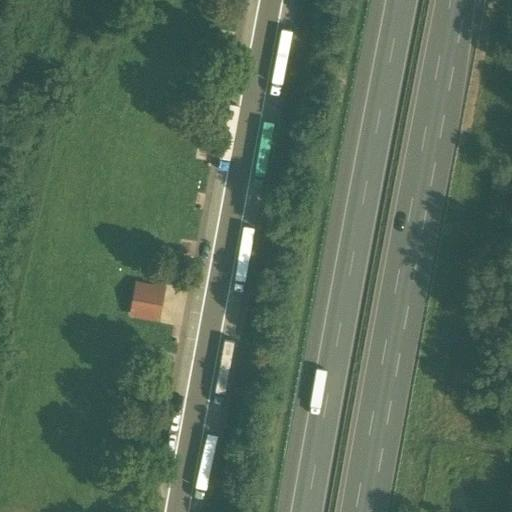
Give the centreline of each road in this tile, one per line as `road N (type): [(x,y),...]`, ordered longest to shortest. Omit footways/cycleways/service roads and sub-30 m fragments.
road 1 (motorway): [(402,0),(305,511)]
road 2 (motorway): [(355,511),(450,0)]
